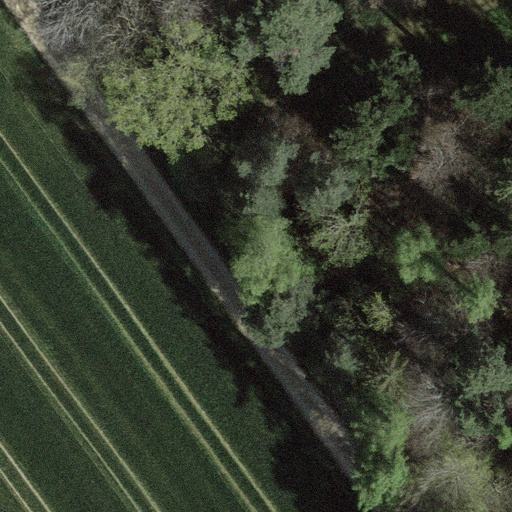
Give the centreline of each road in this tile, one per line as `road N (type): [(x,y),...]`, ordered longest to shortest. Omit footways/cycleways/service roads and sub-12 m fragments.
road 1 (track): [(392,511),(19,0)]
road 2 (track): [(511,3),(141,167)]
